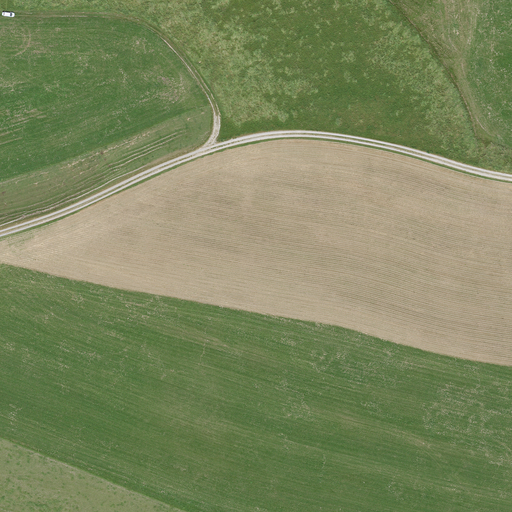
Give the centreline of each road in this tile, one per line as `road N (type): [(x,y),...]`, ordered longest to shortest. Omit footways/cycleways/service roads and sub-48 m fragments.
road 1 (track): [(0,232),(208,149),(284,132),(330,133),(511,176)]
road 2 (track): [(208,149),(215,107),(197,74),(147,24),(122,15),(0,14)]
